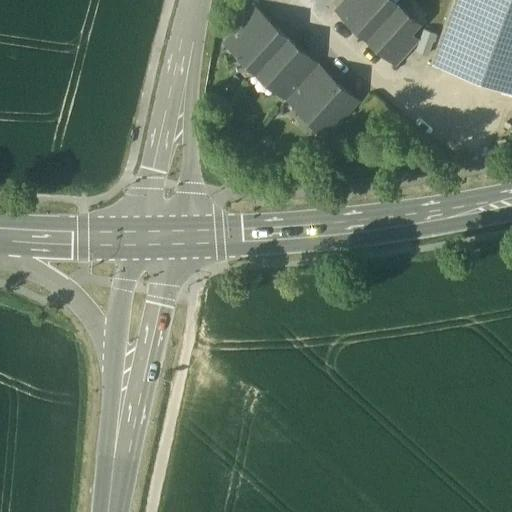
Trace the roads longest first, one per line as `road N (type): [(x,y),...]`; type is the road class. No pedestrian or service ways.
road 1 (secondary): [(176,253),(395,237),(511,213)]
road 2 (secondary): [(511,191),(399,210),(185,228)]
road 3 (tertiary): [(118,456),(176,253)]
road 4 (unclassified): [(191,33),(177,51),(142,227)]
road 5 (unclassified): [(185,228),(191,33)]
road 6 (tertiary): [(0,259),(64,292),(110,361)]
road 7 (secondary): [(142,227),(0,221)]
road 8 (secondary): [(0,248),(132,253)]
